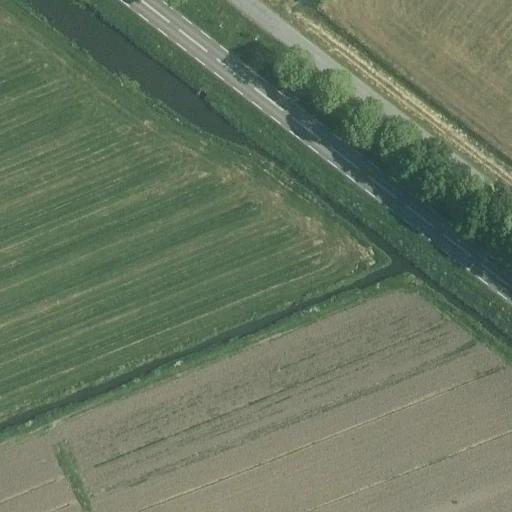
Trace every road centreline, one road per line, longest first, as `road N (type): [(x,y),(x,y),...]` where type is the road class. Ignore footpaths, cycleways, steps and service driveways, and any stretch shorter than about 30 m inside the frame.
road 1 (secondary): [(511,289),(137,0)]
road 2 (unclassified): [(511,207),(242,0)]
